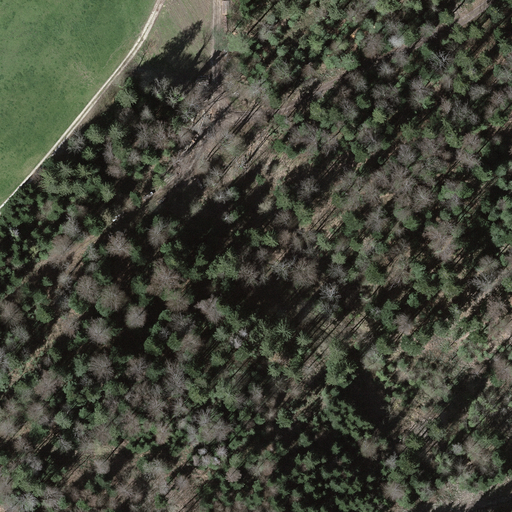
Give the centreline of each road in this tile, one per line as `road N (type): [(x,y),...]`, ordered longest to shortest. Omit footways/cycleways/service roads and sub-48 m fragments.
road 1 (track): [(0,298),(173,175),(194,151),(218,73),(216,0)]
road 2 (track): [(0,210),(126,62),(161,0)]
